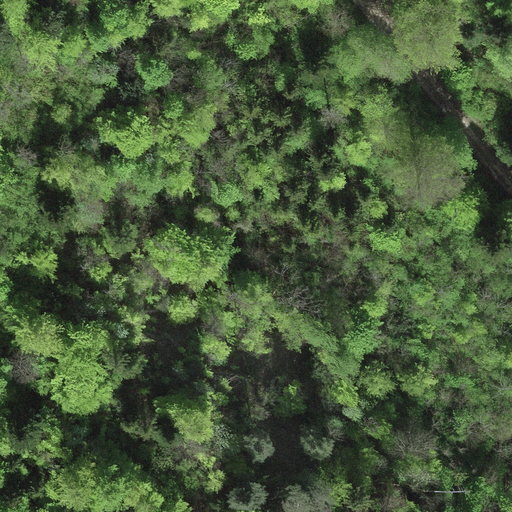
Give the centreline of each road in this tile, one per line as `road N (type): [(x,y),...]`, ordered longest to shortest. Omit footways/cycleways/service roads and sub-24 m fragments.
road 1 (track): [(0,353),(40,397),(101,436),(177,511)]
road 2 (track): [(511,184),(363,0)]
